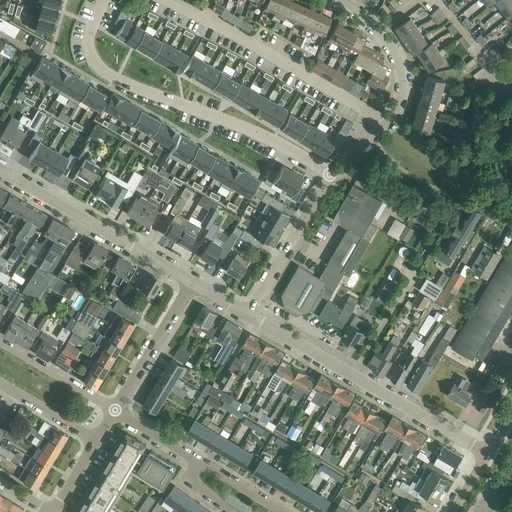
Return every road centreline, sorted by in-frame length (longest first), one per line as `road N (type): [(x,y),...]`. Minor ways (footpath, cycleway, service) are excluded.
road 1 (residential): [(104,0),(88,42),(101,70),(245,127),(332,176)]
road 2 (residential): [(487,453),(248,314)]
road 3 (residential): [(337,0),(379,32),(403,79),(395,113),(332,176)]
road 4 (residential): [(192,282),(0,170)]
road 5 (residential): [(332,176),(248,314)]
road 6 (residential): [(115,410),(192,282)]
road 7 (residential): [(115,410),(0,341)]
